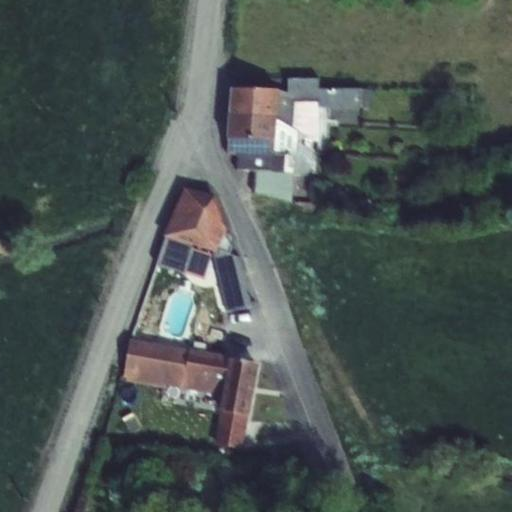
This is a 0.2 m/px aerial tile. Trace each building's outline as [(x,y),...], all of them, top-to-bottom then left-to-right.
[(277,121),(291,128),(319,144),(319,109),(361,109),(361,90),(319,90),(319,80),(287,80),(287,94),(279,91),(277,121)] [(229,117),(277,121),(279,91),(231,90),(229,117)] [(276,142),(277,121),(229,117),(227,140),(276,142)] [(276,142),(227,140),(227,156),(237,156),(237,171),(255,172),(254,193),(291,202),(293,169),(289,168),(290,154),(291,128),(277,121),(276,142)] [(166,238),(156,265),(185,274),(193,246),(211,252),(209,261),(226,266),(232,248),(226,232),(227,230),(215,196),(184,189),(163,237),(166,238)] [(222,295),(247,289),(242,270),(233,269),(231,269),(231,272),(212,273),(217,296),(222,295)] [(251,307),(247,289),(222,295),(226,312),(251,307)] [(223,397),(229,359),(230,356),(190,349),(190,351),(130,340),(123,379),(223,397)] [(229,359),(223,397),(220,412),(249,417),(250,417),(259,365),(229,359)] [(249,417),(220,412),(214,445),(243,450),(249,417)]
